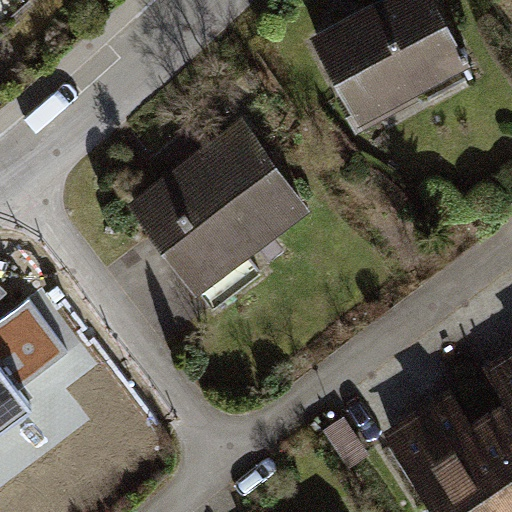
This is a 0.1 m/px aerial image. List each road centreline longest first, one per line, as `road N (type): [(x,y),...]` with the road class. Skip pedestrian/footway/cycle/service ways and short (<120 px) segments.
road 1 (residential): [(221,461),(511,242)]
road 2 (residential): [(221,461),(14,176)]
road 3 (residential): [(14,176),(201,0)]
